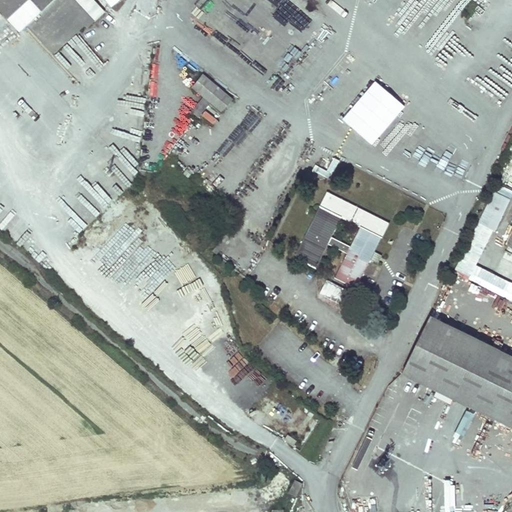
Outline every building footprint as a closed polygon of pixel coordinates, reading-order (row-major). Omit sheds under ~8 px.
[(0,0),(0,12),(19,33),(27,26),(53,55),(84,25),(87,28),(95,21),(75,0),(0,0)] [(203,75),(192,87),(203,96),(192,111),(199,116),(210,102),(222,111),(232,99),(203,75)] [(208,104),(201,114),(212,123),(220,114),(208,104)] [(511,283),(478,269),(511,190),(494,183),(455,277),(511,300),(511,283)] [(341,216),(327,193),(294,256),(315,267),(327,243),(347,253),(335,277),(355,288),(369,260),(374,251),(387,224),(360,225),(350,246),(331,237),(341,216)] [(387,224),(327,193),(341,216),(360,225),(387,224)] [(327,279),(320,293),(345,306),(353,292),(327,279)] [(511,357),(430,318),(402,374),(511,427),(511,357)] [(265,338),(284,351),(294,338),(275,325),(265,338)] [(291,355),(297,341),(292,339),(286,353),(291,355)] [(256,353),(271,359),(276,347),(261,341),(256,353)] [(442,434),(463,443),(477,412),(456,403),(442,434)] [(295,479),(288,492),(295,495),(301,483),(295,479)] [(446,511),(455,511),(455,479),(446,479),(446,511)] [(417,511),(432,511),(431,480),(416,480),(417,511)]
